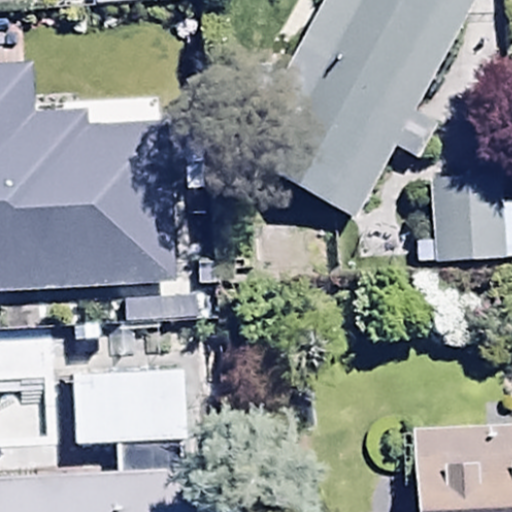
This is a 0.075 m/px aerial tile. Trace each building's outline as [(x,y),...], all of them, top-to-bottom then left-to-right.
[(476,0),(324,0),(230,171),(345,235),(390,154),(416,169),(435,134),(410,119),(476,0)] [(0,295),(167,293),(164,126),(79,128),(79,120),(29,121),(28,77),(0,77),(0,295)] [(496,182),(427,184),(430,272),(499,270),(496,182)] [(116,482),(0,485),(0,511),(182,511),(179,379),(67,382),(69,455),(115,453),(116,482)] [(406,511),(511,511),(511,429),(405,433),(406,511)]
